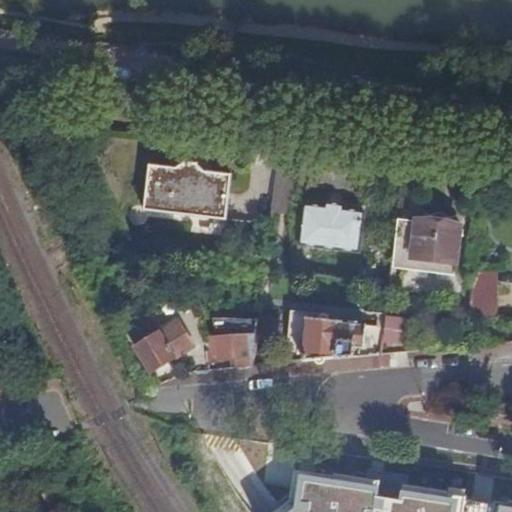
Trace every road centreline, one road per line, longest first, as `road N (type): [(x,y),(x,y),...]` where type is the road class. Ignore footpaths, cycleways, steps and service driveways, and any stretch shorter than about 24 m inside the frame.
road 1 (residential): [(511,136),(178,88),(114,97),(52,71),(0,65)]
road 2 (residential): [(145,406),(209,391),(358,387)]
road 3 (residential): [(511,451),(372,427),(348,400),(358,387)]
road 4 (residential): [(358,387),(511,372)]
